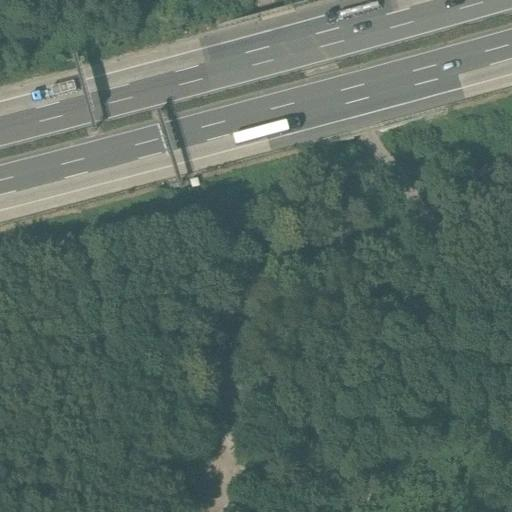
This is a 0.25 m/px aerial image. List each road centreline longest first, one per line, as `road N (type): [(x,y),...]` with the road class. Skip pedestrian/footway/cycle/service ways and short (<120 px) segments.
road 1 (unclassified): [(235,511),(358,371),(449,238),(265,0)]
road 2 (motorway): [(0,196),(511,60)]
road 3 (motorway): [(440,0),(0,117)]
